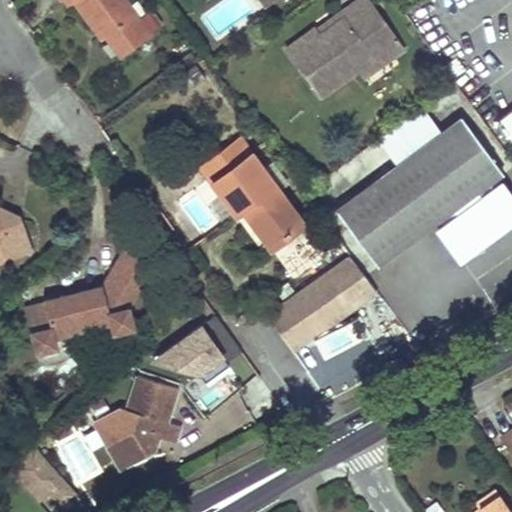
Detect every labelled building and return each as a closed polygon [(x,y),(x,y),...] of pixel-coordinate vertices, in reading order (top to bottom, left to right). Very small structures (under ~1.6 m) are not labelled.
[(61,0),(65,5),(71,0),(92,29),(97,26),(104,35),(117,53),(143,35),(128,13),(118,0),(61,0)] [(402,48),(367,0),(358,0),(340,14),(343,18),(319,35),(316,31),(315,29),(286,50),(321,97),(355,71),(386,49),(391,56),(402,48)] [(128,13),(143,35),(158,25),(142,3),(128,13)] [(340,14),(316,31),(319,35),(343,18),(340,14)] [(97,26),(92,29),(99,39),(104,35),(97,26)] [(236,37),(243,46),(255,38),(248,29),(236,37)] [(386,49),(355,71),(359,78),(391,56),(386,49)] [(511,105),(502,113),(511,127),(511,105)] [(473,247),(494,234),(511,220),(511,205),(498,186),(492,188),(489,184),(500,176),(459,120),(335,211),(376,267),(436,223),(440,228),(438,231),(455,253),(473,247)] [(273,251),(282,263),(291,276),(324,252),(241,139),(230,124),(190,153),(202,167),(267,255),(273,251)] [(0,221),(6,226),(21,219),(0,211),(0,221)] [(0,267),(22,259),(34,254),(27,236),(21,219),(6,226),(0,221),(0,267)] [(136,287),(151,264),(123,246),(109,267),(136,287)] [(313,334),(376,290),(350,253),(265,314),(284,342),(307,326),(313,334)] [(136,287),(109,267),(100,281),(107,280),(111,295),(122,292),(125,304),(136,287)] [(109,331),(131,325),(125,304),(122,292),(111,295),(107,280),(100,281),(40,297),(40,300),(47,324),(27,329),(33,351),(54,345),(52,337),(106,322),(109,331)] [(47,324),(40,300),(21,305),(27,329),(47,324)] [(290,350),(313,334),(307,326),(284,342),(290,350)] [(198,328),(152,361),(166,382),(181,386),(204,370),(208,376),(224,365),(198,328)] [(166,382),(152,361),(135,372),(166,382)] [(204,370),(181,386),(187,395),(210,378),(208,376),(204,370)] [(118,408),(92,422),(111,457),(128,448),(135,460),(151,451),(142,435),(147,432),(151,437),(155,439),(174,445),(180,428),(164,423),(174,390),(137,378),(126,411),(118,408)] [(238,397),(214,410),(226,432),(249,420),(238,397)] [(511,425),(500,434),(511,452),(511,425)] [(151,451),(155,439),(151,437),(147,432),(142,435),(151,451)] [(32,445),(9,469),(52,511),(55,511),(78,490),(32,445)] [(111,457),(117,469),(135,460),(128,448),(111,457)] [(476,510),(497,497),(492,490),(472,503),(476,510)] [(507,511),(497,497),(476,510),(473,511),(507,511)]
